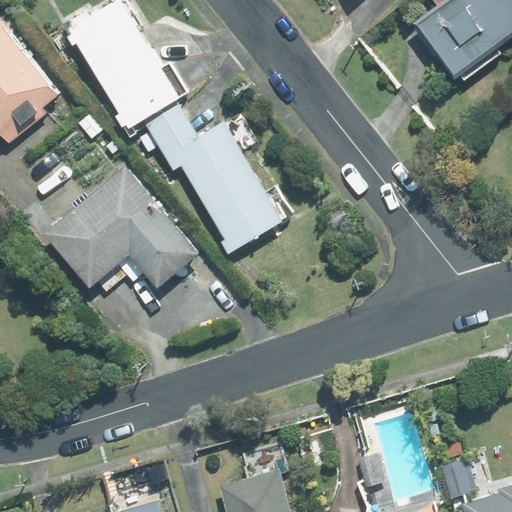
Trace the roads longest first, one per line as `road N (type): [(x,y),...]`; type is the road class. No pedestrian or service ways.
road 1 (residential): [(473,298),(0,439)]
road 2 (residential): [(236,0),(473,298)]
